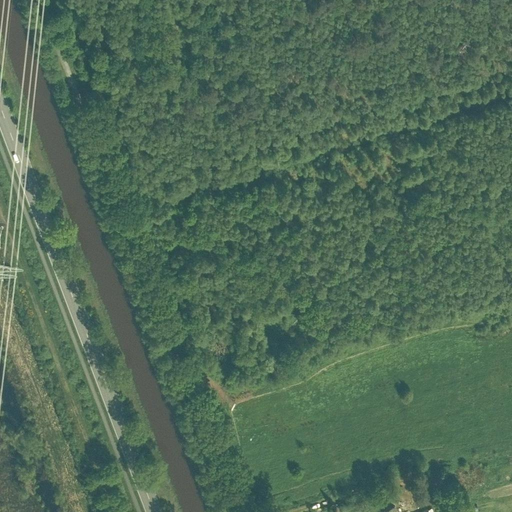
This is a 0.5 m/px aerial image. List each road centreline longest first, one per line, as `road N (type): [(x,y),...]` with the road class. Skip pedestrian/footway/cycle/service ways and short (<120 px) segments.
road 1 (unclassified): [(40,0),(238,511)]
road 2 (primary): [(0,107),(154,511)]
road 3 (track): [(113,511),(0,213)]
